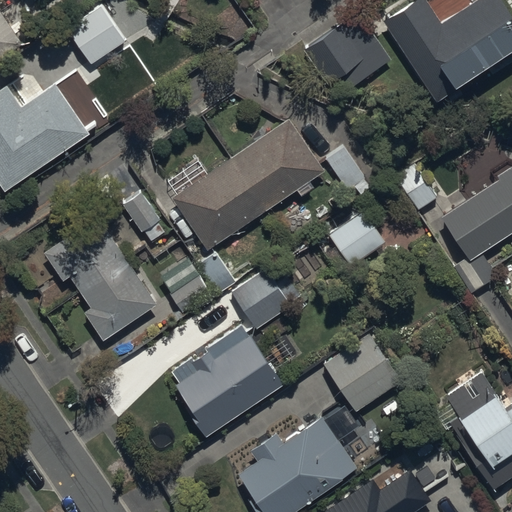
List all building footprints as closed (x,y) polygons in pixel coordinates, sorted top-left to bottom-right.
[(422,0),(382,28),(439,110),(511,59),(511,11),(504,0),(478,0),(441,26),(422,0)] [(103,8),(70,30),(93,63),(125,41),(103,8)] [(0,9),(0,63),(25,48),(0,9)] [(304,46),(304,47),(332,92),(390,58),(366,18),(345,30),(341,24),(304,46)] [(10,91),(0,97),(0,182),(8,194),(92,136),(57,86),(23,110),(10,91)] [(291,124),(180,201),(214,250),(326,173),(291,124)] [(368,182),(343,144),(325,156),(346,189),(354,184),(357,189),(368,182)] [(437,196),(413,161),(394,174),(417,209),(437,196)] [(511,177),(446,220),(476,265),(511,241),(511,177)] [(140,189),(121,201),(141,231),(160,218),(140,189)] [(329,232),(349,264),(385,241),(360,202),(334,218),(339,226),(329,232)] [(103,218),(50,253),(108,339),(161,304),(103,218)] [(215,250),(197,262),(216,291),(234,279),(215,250)] [(198,273),(170,292),(182,311),(210,293),(198,273)] [(271,274),(236,295),(256,328),(291,307),(271,274)] [(247,327),(171,374),(210,435),(285,388),(247,327)] [(372,339),(327,369),(356,413),(401,383),(372,339)] [(511,482),(511,395),(456,434),(497,493),(511,482)] [(325,419),(240,477),(264,511),(299,511),(361,470),(325,419)] [(406,471),(343,511),(416,511),(428,504),(406,471)]
